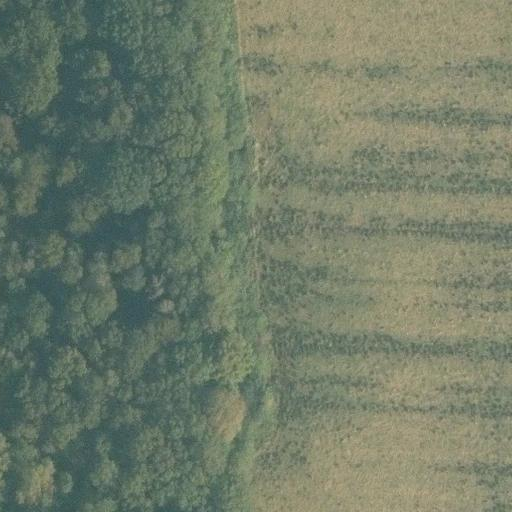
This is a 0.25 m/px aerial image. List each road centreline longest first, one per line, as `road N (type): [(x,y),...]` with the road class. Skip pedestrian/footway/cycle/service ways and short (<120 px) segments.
road 1 (track): [(167,0),(204,511)]
road 2 (track): [(159,511),(0,417)]
